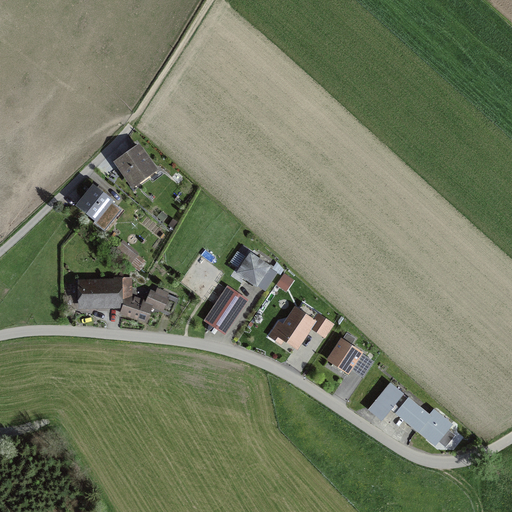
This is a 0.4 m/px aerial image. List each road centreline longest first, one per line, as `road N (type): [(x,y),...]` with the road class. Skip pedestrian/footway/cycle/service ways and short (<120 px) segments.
road 1 (residential): [(0,335),(65,329),(220,347),(292,377),(426,460),(469,459),(511,438)]
road 2 (residential): [(0,249),(129,129)]
road 3 (track): [(129,129),(209,0)]
